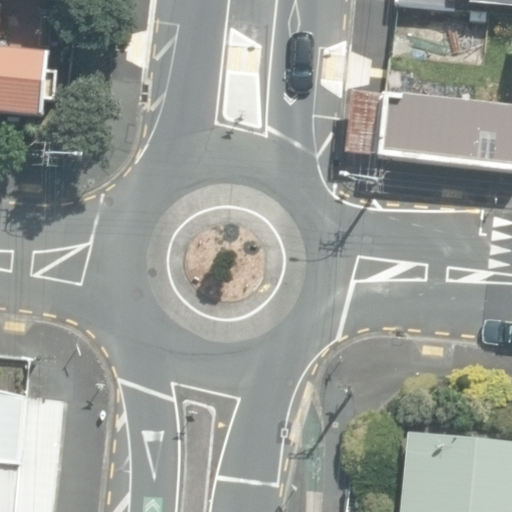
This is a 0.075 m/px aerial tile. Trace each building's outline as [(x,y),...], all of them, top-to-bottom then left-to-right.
[(457,11),(458,4),(451,3),(451,0),(398,0),(398,6),(457,11)] [(511,0),(451,0),(451,3),(458,4),(511,8),(511,0)] [(417,50),(462,53),(464,16),(419,14),(417,50)] [(0,110),(44,114),(49,52),(0,48),(0,110)] [(346,157),(511,172),(511,107),(352,93),(346,157)] [(0,511),(54,511),(65,403),(30,400),(0,392),(0,511)] [(401,511),(511,511),(511,443),(409,434),(401,511)]
